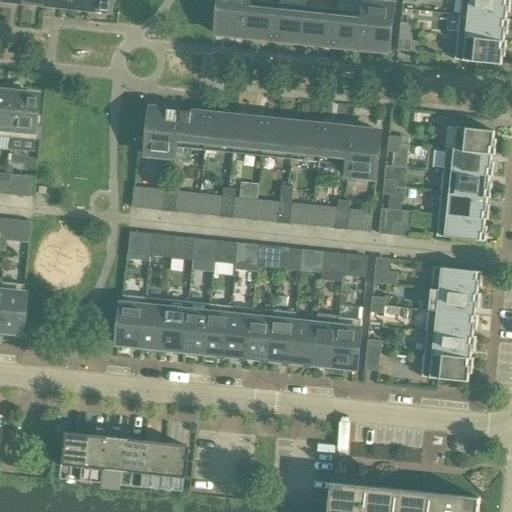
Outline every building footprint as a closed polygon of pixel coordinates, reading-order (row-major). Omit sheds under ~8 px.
[(63,0),(63,6),(85,9),(85,0),(63,0)] [(85,0),(85,9),(108,11),(109,0),(85,0)] [(219,0),(216,34),(246,37),(250,0),(249,0),(219,0)] [(277,3),(250,0),(246,37),(273,40),(277,3)] [(510,13),(511,0),(461,0),(460,15),(509,20),(507,19),(508,13),(510,13)] [(363,12),(359,48),(389,52),(394,5),(364,2),(363,3),(364,3),(363,12)] [(306,6),(277,3),(273,40),(302,43),(306,6)] [(106,13),(0,4),(0,21),(105,30),(106,13)] [(334,9),(306,6),(302,43),(331,46),(334,9)] [(363,12),(334,9),(331,46),(359,48),(363,12)] [(508,35),(509,20),(460,15),(458,37),(507,42),(507,41),(505,41),(505,34),(508,35)] [(414,24),(401,23),(400,31),(414,32),(414,24)] [(414,32),(400,31),(398,51),(412,53),(414,32)] [(505,57),(507,42),(458,37),(455,60),(463,61),(481,63),(502,65),(503,57),(505,57)] [(14,94),(0,92),(0,135),(9,137),(14,94)] [(14,94),(9,137),(35,139),(37,115),(34,114),(36,96),(14,94)] [(176,148),(177,148),(180,111),(150,108),(145,155),(176,158),(176,157),(175,157),(176,148)] [(180,111),(177,148),(205,151),(209,114),(180,111)] [(205,151),(232,153),(236,117),(209,114),(205,151)] [(236,117),(232,153),(260,156),(264,120),(236,117)] [(260,156),(288,159),(291,123),(264,120),(260,156)] [(288,159),(317,162),(321,126),(291,123),(288,159)] [(321,126),(317,162),(347,165),(346,174),(345,176),(347,176),(352,129),(321,126)] [(494,139),(495,131),(474,129),(456,127),(454,150),(446,149),(446,150),(495,155),(497,140),(494,139)] [(352,129),(347,176),(376,179),(381,132),(352,129)] [(388,144),(401,145),(402,137),(389,136),(388,144)] [(388,144),(387,152),(400,153),(401,145),(388,144)] [(495,156),(495,155),(446,150),(444,171),(493,176),(494,162),(492,162),(493,155),(495,156)] [(493,177),(493,176),(444,171),(441,193),(491,198),(492,184),(490,183),(490,177),(493,177)] [(0,184),(11,186),(12,177),(0,175),(0,184)] [(397,180),(384,179),(383,187),(396,188),(397,180)] [(169,212),(172,183),(166,182),(163,211),(169,212)] [(178,183),(172,183),(169,212),(175,212),(178,183)] [(11,186),(0,184),(0,194),(10,195),(11,186)] [(38,186),(37,194),(45,195),(46,187),(38,186)] [(383,195),(396,196),(396,188),(383,187),(383,195)] [(223,188),(220,217),(226,218),(229,188),(223,188)] [(229,188),(226,218),(232,218),(235,189),(229,188)] [(491,199),(491,198),(441,193),(439,214),(488,219),(490,205),(487,205),(488,198),(491,199)] [(286,194),(280,194),(277,223),(283,223),(286,194)] [(286,194),(283,223),(289,224),(292,195),(286,194)] [(338,200),(335,229),(340,229),(343,200),(338,200)] [(343,200),(340,229),(347,230),(350,201),(343,200)] [(138,205),(138,219),(160,219),(161,205),(138,205)] [(402,224),(404,211),(381,209),(379,234),(392,235),(393,223),(402,224)] [(488,220),(488,219),(439,214),(437,237),(486,242),(488,227),(485,226),(486,220),(488,220)] [(14,237),(15,221),(7,220),(6,236),(14,237)] [(143,234),(141,250),(150,251),(152,235),(143,234)] [(152,235),(150,251),(157,252),(159,236),(152,235)] [(187,239),(185,255),(193,256),(195,240),(187,239)] [(195,240),(193,256),(201,256),(202,241),(195,240)] [(230,244),(229,259),(236,260),(238,244),(230,244)] [(238,244),(236,260),(244,261),(245,245),(238,244)] [(279,265),(281,249),(274,248),(273,264),(279,265)] [(279,265),(287,265),(288,250),(281,249),(279,265)] [(315,252),(314,268),(322,269),(324,253),(315,252)] [(344,271),(345,256),(324,253),(322,269),(344,271)] [(353,256),(345,256),(344,271),(365,274),(366,258),(353,256)] [(434,267),(431,289),(480,294),(478,293),(479,287),(481,287),(483,272),(434,267)] [(387,285),(396,286),(397,273),(388,272),(387,285)] [(0,332),(18,334),(21,305),(23,285),(22,284),(0,281),(0,332)] [(479,309),(480,294),(431,289),(429,311),(478,316),(478,315),(476,315),(476,308),(479,309)] [(145,306),(146,297),(124,295),(123,295),(121,315),(118,344),(140,347),(144,305),(145,306)] [(371,305),(384,306),(385,298),(372,297),(371,305)] [(205,353),(210,304),(188,302),(187,310),(183,351),(205,353)] [(205,353),(226,356),(230,314),(231,315),(232,306),(210,304),(205,353)] [(162,349),(166,308),(145,306),(144,305),(140,347),(162,349)] [(370,313),(383,314),(384,306),(371,305),(370,313)] [(226,356),(248,358),(252,317),(253,308),(232,306),(231,315),(230,314),(226,356)] [(162,349),(183,351),(187,310),(166,308),(162,349)] [(248,358),(269,360),(274,310),(266,310),(265,318),(252,317),(248,358)] [(269,360),(291,362),(295,321),(296,313),(274,310),(269,360)] [(477,330),(478,316),(429,311),(427,332),(476,337),(473,337),(474,330),(477,330)] [(316,323),(312,365),(334,367),(339,317),(339,316),(317,314),(316,323)] [(339,317),(334,367),(356,369),(359,340),(361,320),(360,320),(339,317)] [(312,365),(316,323),(295,321),(291,362),(312,365)] [(474,352),(476,337),(427,332),(424,354),(474,359),(474,358),(471,358),(472,351),(474,352)] [(368,339),(367,348),(381,349),(382,341),(368,339)] [(364,370),(379,372),(381,349),(367,348),(364,370)] [(472,374),(474,359),(424,354),(422,377),(430,378),(469,382),(470,374),(472,374)] [(59,465),(79,467),(83,435),(62,433),(59,465)] [(100,469),(103,437),(83,435),(79,467),(100,469)] [(121,471),(124,439),(103,437),(100,469),(121,471)] [(124,439),(121,471),(141,473),(144,442),(124,439)] [(144,442),(141,473),(162,476),(165,444),(144,442)] [(165,444),(162,476),(182,478),(186,446),(165,444)] [(477,511),(479,499),(364,487),(363,494),(330,490),(329,509),(328,511),(477,511)]
